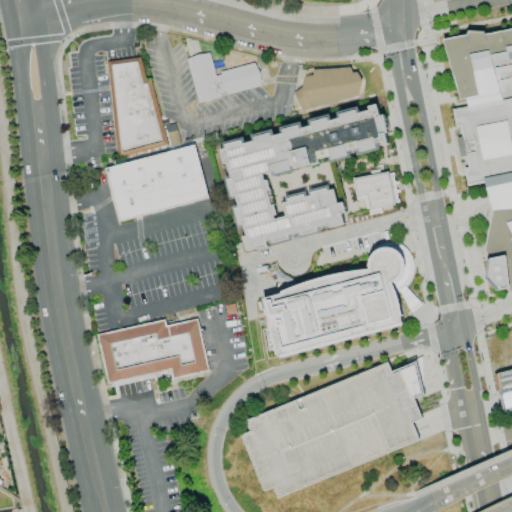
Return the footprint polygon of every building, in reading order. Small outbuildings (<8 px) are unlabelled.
[(442,40),(459,99),(465,98),(467,108),(451,110),(454,127),(460,127),(462,137),(456,137),(459,158),(466,156),(468,167),(464,168),(467,185),(483,182),(492,211),(484,249),(489,259),(486,259),(484,278),(494,290),(508,288),(508,291),(511,290),(511,29),(484,35),(483,32),(468,30),(465,35),(442,40)] [(186,58),(208,53),(214,76),(220,75),(219,72),(252,63),(259,85),(197,102),(186,58)] [(106,62),(117,152),(166,145),(165,134),(158,135),(150,77),(143,78),(141,57),(106,62)] [(365,97),(370,81),(358,67),(318,71),(299,94),(306,111),(365,97)] [(220,143),(228,178),(226,179),(230,196),(235,194),(238,206),(236,207),(243,236),(242,236),(244,249),(346,225),(341,202),(336,204),(332,186),(281,198),(285,217),(275,219),(265,174),(389,145),(382,114),(379,115),(376,104),(336,114),(336,116),(220,143)] [(111,168),(127,219),(215,197),(200,144),(111,168)] [(352,178),(355,199),(366,198),(369,214),(381,213),(380,207),(395,205),(391,172),(352,178)] [(403,330),(394,280),(413,277),(408,246),(367,254),(370,271),(263,291),(275,354),(403,330)] [(164,321),(97,333),(106,382),(170,371),(172,378),(207,372),(198,319),(165,325),(164,321)] [(385,363),(390,372),(416,362),(422,394),(413,398),(421,418),(410,421),(418,439),(276,499),(272,489),(262,492),(239,437),(249,433),(245,421),(385,363)] [(511,369),(493,374),(501,412),(511,409),(511,369)]
